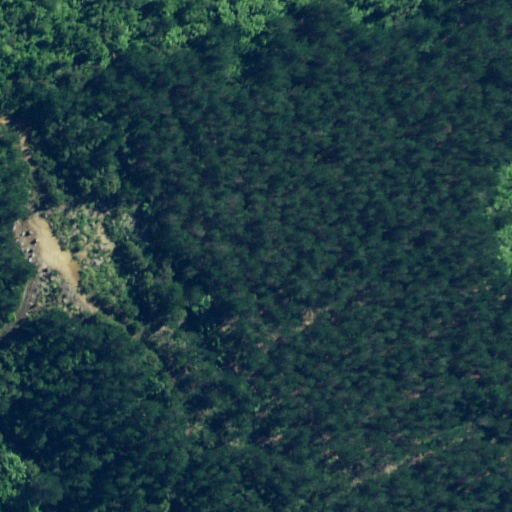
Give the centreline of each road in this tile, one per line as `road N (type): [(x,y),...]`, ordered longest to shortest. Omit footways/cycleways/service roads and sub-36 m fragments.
road 1 (track): [(0,126),(28,141),(63,190),(184,416),(186,461),(168,511)]
road 2 (track): [(90,241),(49,281),(0,352)]
